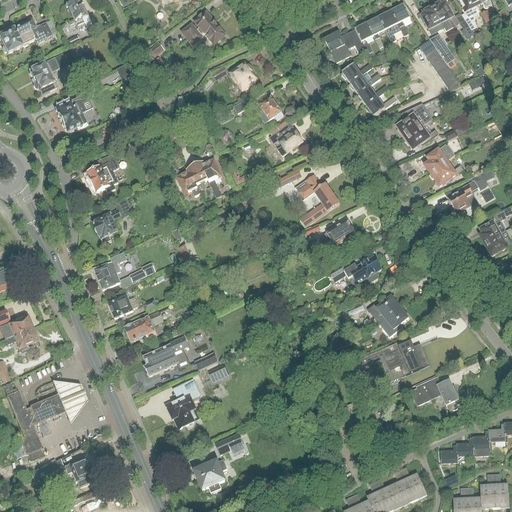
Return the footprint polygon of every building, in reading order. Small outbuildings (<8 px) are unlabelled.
[(127,0),(121,3),(120,3),(123,9),(132,5),(129,0),(127,0)] [(461,17),(469,29),(472,33),(478,30),(473,22),(475,20),(474,17),(480,14),(477,8),(473,0),(457,0),(465,15),(461,17)] [(473,0),(477,8),(482,5),(484,9),(486,9),(490,7),(491,6),(489,2),(488,0),(473,0)] [(78,4),(77,1),(66,6),(74,22),(82,19),(85,25),(89,33),(94,30),(90,23),(80,3),(78,4)] [(469,29),(461,17),(456,20),(455,18),(451,11),(449,11),(445,3),(432,10),(440,25),(447,21),(453,31),(460,27),(464,33),(469,29)] [(404,7),(391,13),(401,33),(404,38),(408,36),(402,23),(410,19),(404,7)] [(434,28),(440,25),(432,10),(421,16),(429,32),(435,30),(434,28)] [(480,14),(486,25),(492,22),(486,11),(480,14)] [(511,23),(504,11),(498,15),(506,27),(511,23)] [(385,32),(391,45),(396,43),(393,37),(401,33),(391,13),(379,19),(385,31),(385,32)] [(224,37),(206,16),(197,24),(200,28),(199,29),(200,30),(196,34),(191,27),(182,35),(192,47),(201,40),(200,38),(204,35),(205,37),(207,36),(215,45),(224,37)] [(377,35),(385,32),(385,31),(379,19),(367,25),(373,38),(380,51),(384,48),(377,35)] [(52,36),(46,24),(36,29),(32,21),(0,36),(0,40),(4,47),(2,50),(4,54),(7,55),(8,56),(22,48),(24,49),(27,48),(28,46),(29,45),(31,49),(47,41),(46,39),(52,36)] [(58,35),(51,22),(46,24),(53,38),(58,35)] [(354,32),(361,44),(366,55),(367,57),(373,54),(369,46),(368,47),(365,41),(373,38),(367,25),(354,32)] [(359,58),(366,55),(361,44),(354,32),(340,39),(338,34),(324,41),(336,64),(351,57),(348,51),(354,48),(359,58)] [(430,42),(433,46),(436,51),(439,56),(443,61),(447,66),(455,61),(439,37),(430,41),(430,42)] [(68,49),(71,48),(78,44),(80,43),(77,38),(65,43),(68,49)] [(158,45),(146,55),(152,62),(164,52),(158,45)] [(84,55),(80,47),(80,46),(68,52),(73,61),(84,55)] [(422,53),(426,58),(436,51),(433,46),(422,53)] [(426,58),(429,63),(439,56),(436,51),(426,58)] [(429,63),(433,68),(443,61),(439,56),(429,63)] [(54,81),(52,77),(50,77),(50,76),(59,72),(54,61),(46,65),(46,64),(28,73),(34,85),(34,86),(33,87),(35,91),(37,92),(38,92),(38,93),(48,88),(50,93),(57,90),(53,82),(54,81)] [(433,68),(436,74),(447,66),(443,61),(433,68)] [(343,74),(351,86),(362,78),(373,70),(370,65),(359,73),(354,66),(343,74)] [(128,66),(116,72),(122,83),(134,77),(128,66)] [(258,81),(253,74),(254,73),(253,70),(250,68),(248,69),(246,66),(232,76),(234,78),(234,82),(237,83),(243,92),(245,91),(246,92),(251,89),(250,88),(257,83),(256,82),(258,81)] [(436,74),(440,79),(450,71),(447,66),(436,74)] [(223,69),(210,77),(215,84),(228,76),(223,69)] [(480,69),(475,73),(480,79),(486,75),(480,69)] [(440,79),(443,84),(454,76),(450,71),(440,79)] [(443,84),(447,89),(457,82),(454,76),(443,84)] [(351,86),(359,97),(370,89),(381,81),(378,77),(367,85),(362,78),(351,86)] [(483,79),(469,86),(472,92),(486,85),(483,79)] [(462,88),(457,82),(447,89),(450,94),(462,88)] [(359,97),(366,108),(378,100),(389,92),(386,88),(375,96),(370,89),(359,97)] [(67,134),(68,134),(70,135),(73,133),(74,131),(87,125),(82,115),(85,114),(81,107),(89,103),(86,96),(56,110),(67,134)] [(253,98),(233,109),(237,116),(258,105),(253,98)] [(260,106),(264,112),(259,116),(266,126),(276,119),(278,122),(284,117),(282,114),(271,98),(260,106)] [(383,107),(378,100),(366,108),(375,119),(397,103),(394,99),(383,107)] [(123,104),(126,110),(134,106),(132,100),(123,104)] [(411,119),(397,129),(398,130),(397,132),(400,135),(402,135),(405,140),(425,126),(432,121),(421,106),(407,113),(411,119)] [(406,141),(405,143),(408,146),(409,146),(413,151),(420,146),(422,148),(434,140),(438,137),(435,132),(431,135),(425,126),(405,140),(406,141)] [(455,133),(444,138),(447,144),(458,139),(466,135),(463,129),(456,133),(455,133)] [(270,135),(272,138),(279,133),(277,130),(270,135)] [(284,148),(280,150),(285,157),(289,155),(304,144),(296,132),(286,140),(281,133),(271,140),(275,146),(280,142),(284,148)] [(430,175),(446,164),(441,156),(448,151),(445,147),(427,160),(430,164),(425,168),(430,175)] [(105,166),(88,175),(98,195),(106,191),(108,195),(116,191),(114,187),(119,184),(113,172),(119,169),(115,162),(112,156),(102,161),(105,166)] [(204,164),(201,166),(209,182),(218,200),(223,198),(215,182),(223,178),(214,162),(206,167),(204,164)] [(446,164),(430,175),(429,178),(431,181),(434,181),(440,188),(462,172),(460,168),(453,173),(446,164)] [(197,188),(209,182),(201,166),(188,172),(189,175),(191,174),(197,188)] [(457,195),(448,200),(456,215),(476,204),(470,193),(478,189),(480,192),(488,187),(486,184),(495,180),(491,171),(483,176),(472,181),(474,184),(456,193),(457,195)] [(475,171),(463,177),(465,183),(478,177),(475,171)] [(237,179),(235,173),(231,175),(236,187),(247,183),(245,177),(239,180),(239,178),(237,179)] [(197,191),(199,190),(197,188),(191,174),(189,175),(178,180),(187,196),(191,194),(194,200),(199,197),(197,191)] [(288,177),(281,181),(284,187),(291,184),(288,177)] [(321,188),(313,177),(306,183),(295,190),(298,193),(297,194),(302,201),(313,194),(322,206),(308,216),(300,222),(305,229),(313,223),(339,205),(325,185),(321,188)] [(104,247),(113,243),(111,237),(120,233),(115,222),(131,214),(126,202),(116,207),(118,212),(93,224),(104,247)] [(204,208),(194,213),(198,221),(208,216),(204,208)] [(496,222),(480,231),(483,235),(480,237),(485,245),(501,236),(506,233),(500,222),(506,219),(506,218),(511,215),(511,212),(511,210),(493,218),(496,222)] [(356,236),(347,222),(318,239),(323,246),(330,242),(334,249),(356,236)] [(318,226),(303,232),(306,238),(321,232),(318,226)] [(501,236),(485,245),(492,258),(507,249),(507,248),(511,246),(507,240),(511,236),(511,231),(511,230),(506,233),(501,236)] [(193,269),(184,246),(176,249),(186,272),(193,269)] [(111,260),(112,264),(94,271),(103,292),(121,284),(117,275),(121,273),(118,265),(127,262),(124,254),(111,260)] [(356,269),(354,267),(344,273),(341,269),(330,276),(336,284),(346,277),(348,281),(350,280),(354,288),(364,282),(365,285),(369,286),(378,281),(379,277),(377,274),(381,272),(373,259),(356,269)] [(141,271),(128,277),(132,285),(146,278),(155,273),(150,264),(140,269),(141,271)] [(0,272),(0,291),(15,285),(8,269),(0,272)] [(312,275),(316,283),(324,279),(319,271),(312,275)] [(136,285),(127,289),(130,295),(138,291),(138,290),(142,288),(140,284),(136,286),(136,285)] [(267,300),(264,295),(250,302),(255,313),(259,311),(256,305),(267,300)] [(134,313),(133,311),(138,309),(134,300),(129,302),(127,296),(108,304),(115,321),(134,313)] [(382,323),(385,321),(400,309),(391,298),(376,310),(374,307),(368,312),(379,326),(382,323)] [(145,313),(156,308),(153,301),(141,306),(145,313)] [(327,304),(319,306),(321,313),(329,311),(327,304)] [(348,314),(349,317),(364,311),(362,307),(361,305),(346,311),(348,314)] [(382,323),(393,337),(403,330),(400,326),(408,320),(400,309),(385,321),(382,323)] [(0,325),(10,322),(6,311),(0,312),(0,325)] [(194,319),(190,311),(184,314),(188,322),(194,319)] [(159,313),(125,329),(132,344),(147,338),(148,341),(157,337),(153,329),(164,324),(159,313)] [(0,328),(0,329),(5,341),(33,330),(31,325),(27,317),(0,328)] [(33,330),(5,341),(8,347),(17,343),(19,349),(38,342),(33,330)] [(149,378),(164,372),(174,367),(177,366),(180,371),(190,367),(183,351),(189,348),(185,338),(170,345),(171,347),(144,359),(148,367),(145,369),(149,378)] [(348,338),(330,345),(333,353),(351,346),(348,338)] [(403,341),(382,351),(390,369),(399,365),(404,377),(409,375),(409,376),(422,370),(429,367),(420,345),(413,348),(411,343),(405,346),(403,341)] [(380,351),(365,358),(368,364),(383,358),(380,351)] [(213,355),(194,364),(198,373),(217,364),(213,355)] [(4,386),(11,383),(9,378),(11,377),(5,363),(0,364),(0,381),(0,383),(2,382),(4,386)] [(223,369),(217,372),(221,380),(227,377),(223,369)] [(417,409),(442,397),(444,402),(445,401),(451,414),(458,410),(456,407),(462,404),(455,387),(452,389),(450,384),(442,388),(438,380),(410,393),(417,409)] [(188,397),(166,408),(171,418),(172,417),(179,431),(194,424),(189,414),(195,411),(191,402),(200,398),(193,382),(183,387),(188,397)] [(50,386),(55,399),(57,405),(61,414),(68,432),(87,406),(79,389),(50,386)] [(25,410),(18,393),(7,397),(24,439),(19,441),(26,457),(42,450),(33,428),(43,424),(56,418),(55,416),(61,414),(61,413),(58,405),(57,405),(55,399),(50,402),(49,400),(35,406),(25,410)] [(511,424),(503,425),(504,426),(504,437),(511,436),(511,424)] [(505,443),(504,437),(504,426),(500,426),(500,432),(488,432),(488,433),(488,444),(505,443)] [(473,458),(489,458),(489,456),(489,450),(488,444),(488,433),(485,433),(485,438),(472,439),(472,440),(472,450),(473,457),(473,458)] [(238,435),(224,442),(214,446),(220,458),(243,447),(238,435)] [(473,457),(472,450),(472,440),(469,441),(469,446),(456,446),(456,448),(457,458),(473,457)] [(457,464),(457,458),(456,448),(453,448),(453,453),(440,454),(441,465),(457,464)] [(93,468),(90,467),(89,466),(88,466),(85,459),(52,473),(55,481),(72,474),(76,484),(77,483),(80,489),(93,483),(90,478),(94,476),(93,475),(95,472),(93,468)] [(222,462),(195,474),(203,492),(210,490),(212,495),(222,491),(220,485),(226,483),(222,473),(226,471),(222,462)] [(57,464),(38,473),(40,478),(60,469),(57,464)] [(410,476),(406,469),(394,475),(398,482),(410,476)] [(418,476),(392,488),(402,509),(427,497),(418,476)] [(373,493),(384,488),(381,481),(369,487),(373,493)] [(479,488),(480,500),(481,500),(481,511),(509,510),(507,486),(479,488)] [(367,499),(369,503),(373,511),(395,511),(402,509),(392,488),(367,499)] [(460,490),(460,498),(473,497),(473,490),(460,490)] [(346,501),(348,507),(360,502),(357,495),(346,501)] [(453,502),(453,511),(481,511),(481,500),(480,500),(453,502)] [(373,511),(369,503),(348,511),(373,511)]
